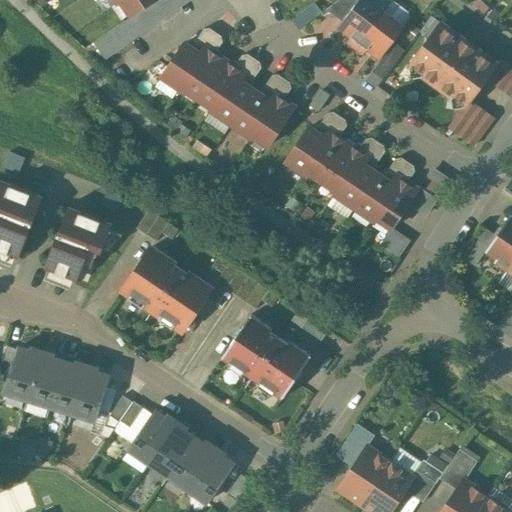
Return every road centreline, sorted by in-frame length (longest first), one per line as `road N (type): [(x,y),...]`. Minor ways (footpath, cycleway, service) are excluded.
road 1 (residential): [(293,466),(73,319),(0,291)]
road 2 (residential): [(478,177),(269,25)]
road 3 (residential): [(423,310),(370,354),(293,466)]
road 4 (residential): [(478,177),(431,252),(423,310)]
